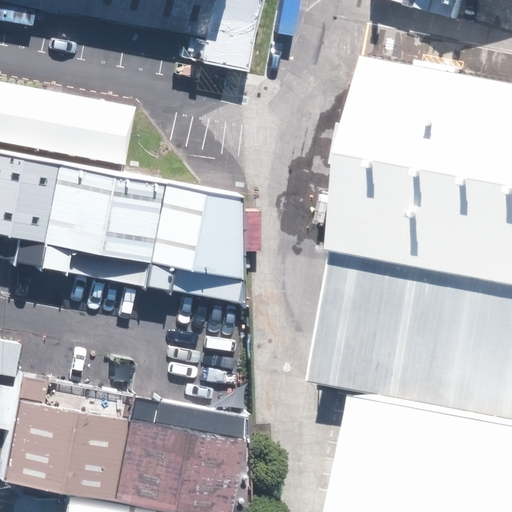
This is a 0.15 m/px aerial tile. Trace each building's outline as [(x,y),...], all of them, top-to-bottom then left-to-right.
[(22,0),(203,32),(198,59),(247,68),(259,0),(22,0)] [(511,77),(446,65),(381,53),(365,135),(344,259),(468,281),(511,288),(511,77)] [(135,103),(0,78),(0,140),(125,163),(135,103)] [(238,194),(0,149),(0,256),(242,301),(238,194)] [(321,385),(396,399),(511,419),(511,288),(468,281),(344,259),(321,385)] [(0,338),(0,372),(13,375),(19,341),(0,338)] [(42,371),(17,366),(13,385),(0,382),(0,424),(5,426),(0,450),(0,475),(198,511),(247,511),(242,412),(128,391),(124,416),(37,400),(42,371)] [(511,511),(511,419),(396,399),(386,458),(375,511),(511,511)] [(157,511),(64,495),(61,511),(157,511)]
